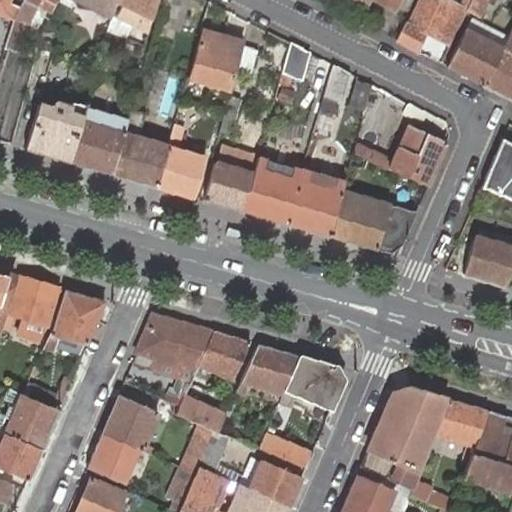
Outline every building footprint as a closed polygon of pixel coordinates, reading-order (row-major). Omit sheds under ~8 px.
[(22,0),(19,7),(13,20),(27,24),(38,3),(39,0),(22,0)] [(114,0),(67,0),(108,21),(115,0),(114,0)] [(114,0),(115,0),(124,4),(120,17),(130,23),(148,31),(152,19),(157,0),(114,0)] [(162,0),(156,24),(179,31),(188,0),(162,0)] [(344,0),(363,9),(367,0),(344,0)] [(374,0),(393,10),(397,0),(374,0)] [(421,0),(410,23),(405,21),(396,40),(416,50),(426,31),(449,44),(465,12),(466,10),(460,7),(450,1),(447,7),(433,0),(421,0)] [(466,10),(470,0),(463,0),(460,7),(466,10)] [(470,0),(466,10),(465,12),(478,18),(487,0),(470,0)] [(0,16),(13,20),(19,7),(9,2),(5,7),(0,5),(0,16)] [(4,48),(20,52),(27,24),(13,20),(4,48)] [(467,30),(501,48),(507,37),(473,20),(467,30)] [(511,28),(507,37),(501,48),(501,49),(511,54),(511,28)] [(483,85),(501,48),(467,30),(465,29),(446,66),(483,85)] [(243,43),(200,30),(196,44),(187,77),(229,89),(238,57),(243,43)] [(290,43),(272,33),(263,64),(282,69),(290,43)] [(282,69),(278,83),(289,86),(292,77),(302,80),(309,52),(290,43),(282,69)] [(243,45),(235,72),(249,77),(257,49),(243,45)] [(511,54),(501,49),(483,85),(511,99),(511,54)] [(332,64),(319,109),(333,113),(337,100),(342,101),(350,73),(332,64)] [(363,113),(371,85),(356,79),(348,108),(363,113)] [(228,95),(223,110),(218,130),(229,133),(239,99),(228,95)] [(25,148),(69,161),(82,117),(68,113),(69,107),(55,102),(52,109),(38,105),(25,148)] [(69,161),(112,173),(124,131),(128,118),(107,113),(102,111),(84,106),(82,117),(69,161)] [(112,173),(155,186),(166,147),(168,143),(173,124),(166,122),(160,142),(130,133),(134,120),(128,118),(124,131),(112,173)] [(155,186),(194,197),(205,158),(176,150),(183,126),(173,124),(168,143),(166,147),(155,186)] [(389,168),(427,185),(445,143),(425,134),(408,126),(406,131),(394,157),(356,139),(353,151),(389,168)] [(511,142),(501,138),(480,187),(511,200),(511,142)] [(242,210),(285,223),(301,170),(293,168),(289,179),(263,171),(265,160),(257,158),(253,174),(242,210)] [(276,163),(265,160),(263,171),(289,179),(293,168),(282,164),(276,163)] [(203,199),(242,210),(253,174),(214,163),(203,199)] [(285,223),(328,235),(339,199),(341,192),(344,182),(335,180),(332,192),(306,184),(310,172),(301,170),(285,223)] [(319,176),(310,172),(306,184),(332,192),(335,180),(325,177),(319,176)] [(341,192),(339,199),(380,211),(382,203),(341,192)] [(401,245),(415,212),(389,204),(382,203),(380,211),(339,199),(328,235),(376,249),(390,253),(401,245)] [(511,235),(476,225),(473,235),(511,246),(511,235)] [(511,266),(511,246),(473,235),(462,274),(504,285),(511,266)] [(13,275),(0,270),(0,319),(2,311),(13,275)] [(58,287),(19,276),(8,313),(4,322),(3,326),(2,328),(7,330),(9,325),(13,315),(25,318),(19,336),(39,342),(45,324),(47,324),(58,287)] [(104,300),(63,289),(50,332),(43,347),(52,349),(53,343),(56,333),(86,342),(104,300)] [(152,314),(136,351),(155,356),(152,368),(190,379),(195,368),(212,331),(152,314)] [(212,331),(195,368),(190,379),(186,389),(198,394),(208,372),(202,369),(204,366),(232,379),(249,342),(212,331)] [(82,351),(86,342),(56,333),(53,343),(82,351)] [(298,356),(256,343),(235,391),(243,394),(246,384),(281,393),(283,389),(298,356)] [(155,356),(136,351),(131,362),(152,368),(155,356)] [(336,366),(298,356),(283,389),(281,393),(277,403),(287,407),(293,393),(330,408),(343,380),(336,366)] [(54,395),(26,383),(22,393),(50,405),(54,395)] [(20,392),(9,387),(4,397),(10,400),(8,405),(4,415),(0,414),(0,431),(3,433),(40,449),(49,428),(44,424),(49,411),(52,406),(50,405),(22,393),(20,392)] [(407,387),(392,391),(360,466),(412,488),(433,432),(447,398),(407,387)] [(157,411),(118,394),(101,433),(137,448),(141,450),(152,454),(155,448),(143,444),(157,411)] [(183,395),(178,406),(175,413),(190,420),(213,430),(216,432),(224,414),(183,395)] [(486,409),(447,398),(433,432),(474,444),(486,409)] [(511,416),(486,409),(474,444),(471,451),(462,474),(511,490),(511,416)] [(213,430),(190,420),(188,426),(195,430),(183,459),(176,457),(173,464),(180,467),(194,472),(197,466),(213,430)] [(213,430),(197,466),(211,473),(222,450),(228,452),(234,439),(216,432),(213,430)] [(3,433),(0,431),(0,467),(27,479),(40,449),(3,433)] [(101,433),(86,468),(122,483),(137,448),(101,433)] [(311,453),(263,433),(257,448),(305,468),(311,453)] [(288,506),(301,476),(261,459),(248,488),(288,506)] [(170,509),(176,511),(194,472),(180,467),(167,497),(174,500),(170,509)] [(394,489),(356,473),(339,511),(391,511),(386,509),(394,489)] [(0,499),(3,501),(11,483),(0,477),(0,499)] [(90,477),(74,511),(115,511),(124,492),(90,477)] [(285,511),(288,506),(248,488),(239,484),(227,479),(215,508),(224,511),(285,511)] [(386,509),(391,511),(398,511),(406,494),(394,489),(386,509)] [(429,495),(426,501),(442,509),(449,511),(454,499),(437,492),(436,497),(429,495)]
